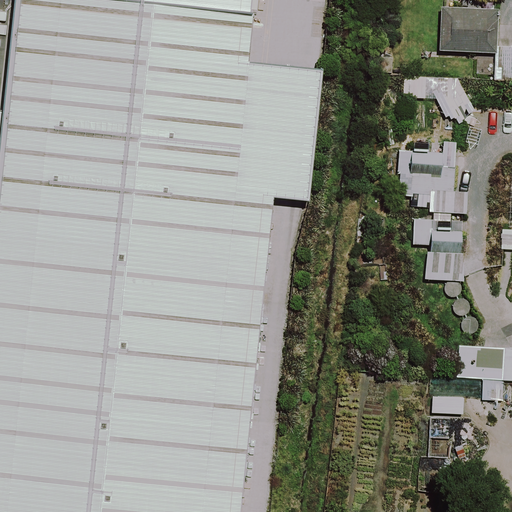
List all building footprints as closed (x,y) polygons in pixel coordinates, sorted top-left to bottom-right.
[(256,7),(186,0),(18,0),(0,178),(0,511),(240,511),(274,191),(310,195),(324,66),(251,58),(256,7)] [(495,55),(496,27),(497,11),(441,8),(439,53),(495,55)] [(452,154),(411,151),(408,196),(449,198),(452,154)] [(458,222),(407,220),(406,246),(427,247),(426,252),(456,254),(458,222)] [(500,381),(432,377),(431,399),(499,402),(500,381)]
